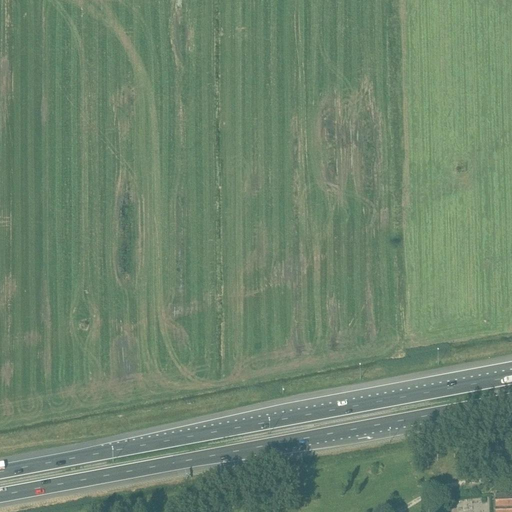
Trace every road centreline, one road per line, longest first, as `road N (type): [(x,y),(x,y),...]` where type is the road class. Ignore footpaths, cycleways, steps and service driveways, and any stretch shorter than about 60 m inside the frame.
road 1 (secondary): [(0,369),(246,316),(357,267),(511,174)]
road 2 (secondary): [(502,163),(419,218),(243,301),(0,355)]
road 3 (motorway): [(511,375),(0,471)]
road 4 (motorway): [(0,494),(511,399)]
